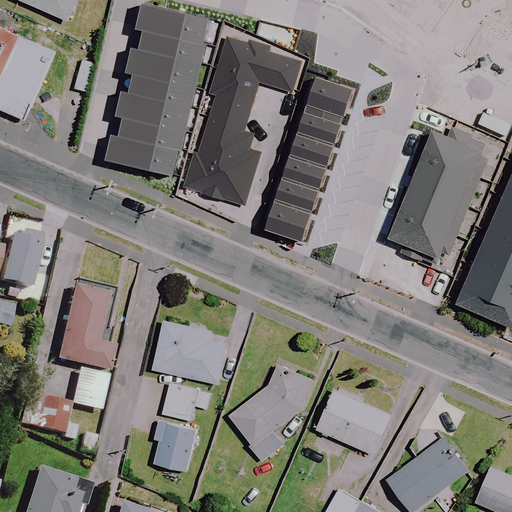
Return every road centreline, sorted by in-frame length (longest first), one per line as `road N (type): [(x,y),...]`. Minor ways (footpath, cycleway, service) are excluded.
road 1 (residential): [(511,384),(0,162)]
road 2 (unknown): [(331,306),(424,48)]
